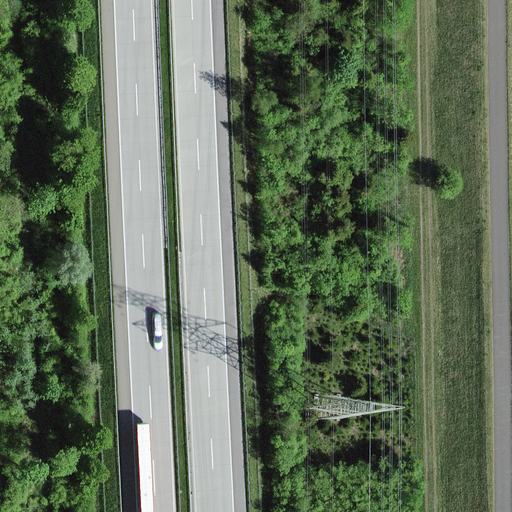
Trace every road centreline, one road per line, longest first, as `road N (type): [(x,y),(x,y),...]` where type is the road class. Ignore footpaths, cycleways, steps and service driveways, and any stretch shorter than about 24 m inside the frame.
road 1 (motorway): [(213,511),(192,0)]
road 2 (motorway): [(132,0),(153,511)]
road 3 (track): [(497,0),(504,511)]
